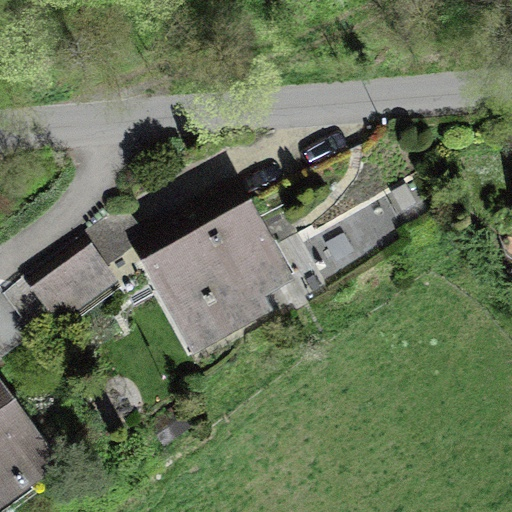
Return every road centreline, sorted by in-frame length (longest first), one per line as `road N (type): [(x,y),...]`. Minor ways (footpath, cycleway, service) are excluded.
road 1 (unclassified): [(511,84),(0,127)]
road 2 (track): [(125,117),(194,76),(335,39),(417,0)]
